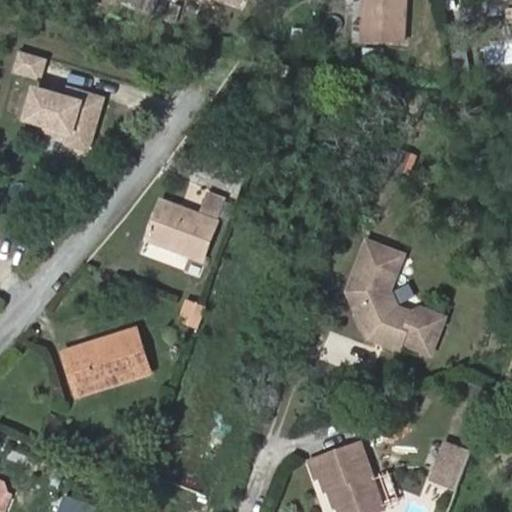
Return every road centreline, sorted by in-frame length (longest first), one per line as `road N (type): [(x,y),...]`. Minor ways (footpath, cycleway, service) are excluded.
road 1 (residential): [(0,335),(65,269),(151,159)]
road 2 (unknown): [(258,511),(292,438),(339,414)]
